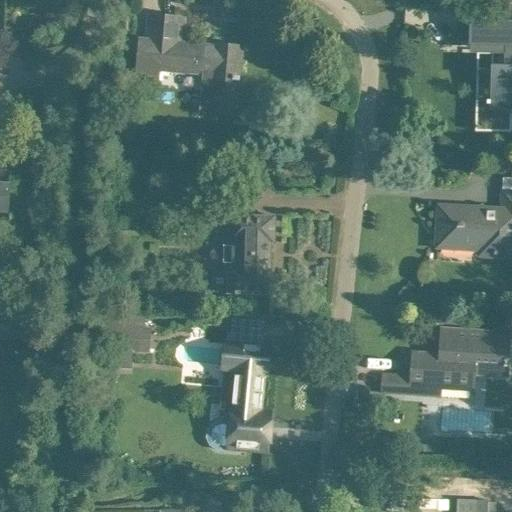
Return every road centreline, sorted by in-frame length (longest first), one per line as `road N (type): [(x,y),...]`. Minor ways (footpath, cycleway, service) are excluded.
road 1 (residential): [(330,511),(373,101),(367,57),(351,25),(319,0)]
road 2 (residential): [(0,74),(57,60),(104,0)]
